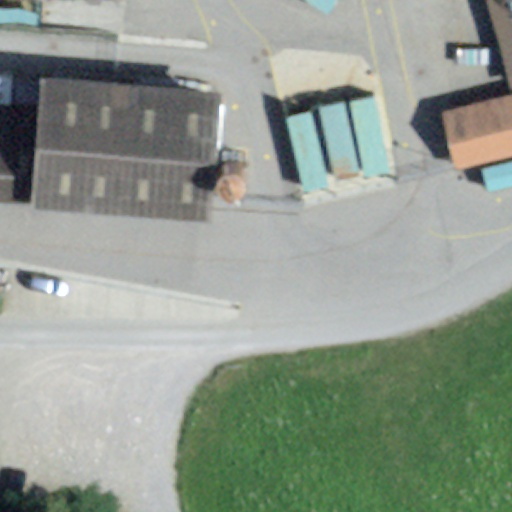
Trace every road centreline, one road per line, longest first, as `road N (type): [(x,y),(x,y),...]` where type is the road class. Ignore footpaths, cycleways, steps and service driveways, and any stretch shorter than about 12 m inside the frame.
road 1 (unclassified): [(0,335),(304,312),(406,294),(511,247)]
road 2 (track): [(124,327),(150,511)]
road 3 (track): [(0,405),(27,335),(7,252),(0,250)]
